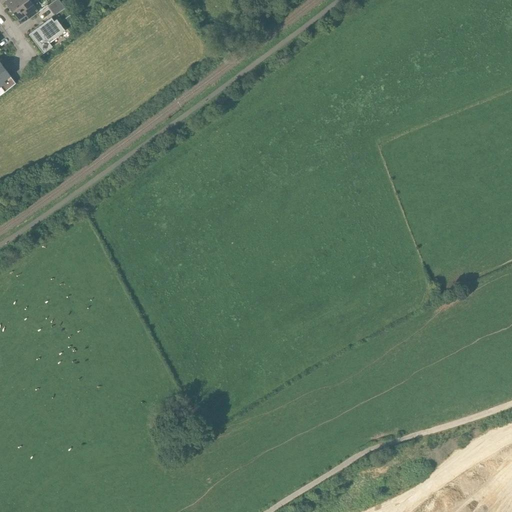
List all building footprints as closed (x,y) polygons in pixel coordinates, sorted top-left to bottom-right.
[(40,14),(29,0),(11,0),(6,4),(20,23),(27,18),(30,22),(40,14)] [(56,0),(50,5),(57,14),(67,7),(61,0),(56,0)] [(51,5),(40,10),(45,21),(56,16),(51,5)] [(53,19),(28,38),(43,58),(58,47),(55,44),(66,36),(53,19)] [(0,86),(11,78),(0,63),(0,86)]
